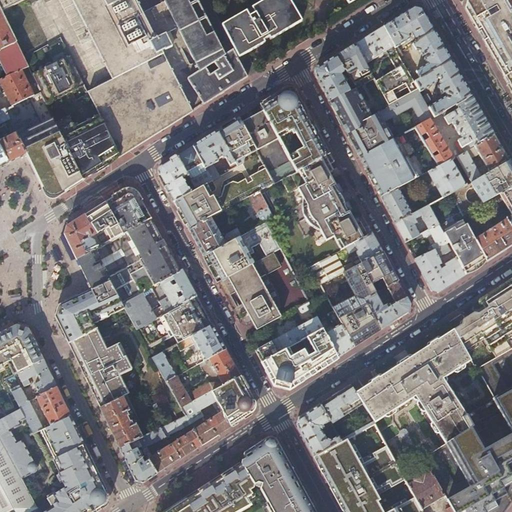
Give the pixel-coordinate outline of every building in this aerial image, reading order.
[(0,0),(0,10),(0,11),(23,0),(0,0)] [(155,136),(192,112),(161,53),(134,0),(70,0),(111,79),(87,92),(101,121),(120,158),(155,136)] [(229,89),(230,89),(240,83),(239,82),(248,77),(237,55),(228,39),(219,43),(197,0),(134,0),(161,53),(171,47),(164,35),(177,28),(199,71),(188,78),(188,80),(204,105),(226,91),(229,89)] [(295,21),(284,0),(266,0),(252,8),(255,13),(248,17),(245,12),(233,19),(235,22),(223,29),(228,39),(237,55),(250,48),(251,50),(264,43),(263,41),(269,37),(270,39),(289,28),(287,26),(295,21)] [(289,0),(284,0),(295,21),(300,18),(289,0)] [(511,0),(467,0),(467,4),(471,12),(469,18),(473,25),(475,29),(480,29),(483,35),(487,41),(486,47),(493,59),(499,69),(504,78),(511,72),(511,0)] [(417,43),(434,32),(421,10),(417,9),(414,8),(400,17),(383,27),(398,54),(401,52),(398,47),(409,40),(407,36),(409,35),(411,38),(413,37),(417,43)] [(0,11),(0,10),(0,64),(7,78),(21,71),(28,68),(0,11)] [(371,74),(374,78),(374,79),(388,105),(418,89),(415,83),(412,78),(401,58),(398,54),(383,27),(370,35),(356,45),(366,64),(386,52),(388,56),(368,68),(371,74)] [(443,47),(434,32),(417,43),(413,45),(416,50),(419,51),(422,56),(425,55),(426,57),(424,59),(427,65),(416,72),(417,75),(412,78),(415,83),(451,61),(443,47)] [(344,71),(352,84),(363,79),(365,84),(374,79),(374,78),(371,74),(368,68),(366,64),(356,45),(346,50),(336,57),(344,71)] [(344,71),(336,57),(318,68),(315,75),(330,102),(350,92),(345,85),(347,82),(343,77),(339,77),(338,75),(344,71)] [(71,94),(85,87),(70,58),(53,66),(52,65),(51,64),(50,64),(49,64),(48,64),(47,65),(46,66),(45,67),(45,68),(46,69),(32,76),(40,92),(47,106),(68,95),(67,93),(70,92),(71,94)] [(461,79),(451,61),(415,83),(418,89),(420,92),(436,83),(437,79),(440,79),(439,84),(440,86),(437,88),(442,95),(444,94),(446,96),(450,97),(450,99),(445,98),(428,108),(434,117),(456,105),(471,96),(461,79)] [(7,78),(0,80),(0,84),(11,106),(33,95),(21,71),(7,78)] [(350,92),(330,102),(344,129),(360,158),(393,139),(379,113),(372,116),(356,88),(355,89),(350,92)] [(418,89),(388,105),(382,109),(388,120),(412,107),(421,124),(429,120),(434,117),(428,108),(426,103),(422,97),(420,92),(418,89)] [(260,105),(263,111),(278,138),(292,131),(294,134),(295,133),(297,136),(301,134),(308,146),(298,151),(295,148),(286,153),(296,172),(297,171),(329,154),(323,142),(297,93),(284,90),(270,99),(260,105)] [(33,95),(11,106),(4,109),(26,155),(29,162),(36,177),(47,198),(54,200),(84,181),(56,124),(47,106),(40,92),(33,95)] [(427,94),(422,97),(426,103),(431,101),(427,94)] [(484,118),(471,96),(456,105),(458,108),(457,109),(443,117),(448,125),(452,122),(461,138),(457,140),(462,148),(476,140),(479,144),(494,135),(484,118)] [(26,155),(4,109),(0,111),(0,124),(5,122),(12,136),(8,137),(9,138),(0,142),(0,147),(8,164),(16,160),(26,155)] [(254,148),(256,151),(278,139),(278,138),(263,111),(241,123),(254,148)] [(120,158),(101,121),(80,131),(78,128),(75,129),(69,117),(56,124),(84,181),(105,167),(120,158)] [(217,131),(234,163),(249,154),(248,151),(254,148),(241,123),(238,118),(236,120),(235,122),(230,125),(222,130),(219,130),(217,131)] [(421,124),(415,127),(421,137),(426,134),(429,138),(423,141),(427,147),(431,154),(436,151),(439,156),(434,159),(438,167),(450,160),(453,158),(429,120),(421,124)] [(231,170),(236,167),(234,163),(217,131),(207,138),(193,147),(212,181),(219,177),(212,166),(218,162),(218,160),(223,157),(225,158),(231,170)] [(494,135),(479,144),(456,157),(471,182),(480,177),(470,159),(478,154),(485,165),(480,167),(484,174),(508,161),(502,149),(494,135)] [(393,139),(360,158),(369,175),(371,178),(409,157),(398,137),(393,139)] [(0,167),(8,164),(0,147),(0,167)] [(202,186),(212,181),(193,147),(187,151),(177,157),(196,190),(202,186)] [(308,166),(297,171),(306,186),(298,190),(305,202),(308,208),(303,210),(304,216),(307,222),(310,225),(313,228),(317,225),(319,228),(327,243),(338,237),(345,250),(346,249),(373,235),(368,227),(365,229),(360,220),(358,216),(354,218),(350,211),(346,204),(342,206),(336,197),(341,194),(336,185),(333,180),(337,178),(332,169),(330,165),(334,163),(329,154),(308,166)] [(166,189),(173,202),(196,190),(177,157),(160,167),(158,175),(166,189)] [(409,157),(371,178),(381,197),(398,188),(419,177),(409,157)] [(438,167),(427,172),(442,198),(450,194),(465,185),(450,160),(438,167)] [(511,166),(508,161),(484,174),(480,177),(471,182),(465,185),(450,194),(460,211),(463,216),(511,187),(511,166)] [(202,186),(196,190),(173,202),(189,230),(210,218),(248,198),(259,192),(274,184),(264,166),(259,168),(257,173),(237,183),(233,182),(224,187),(221,198),(215,201),(208,198),(199,203),(197,200),(207,195),(202,186)] [(511,187),(463,216),(488,262),(511,246),(511,187)] [(413,214),(398,188),(381,197),(395,224),(413,214)] [(123,234),(151,219),(144,206),(137,193),(124,190),(104,203),(123,234)] [(262,225),(265,223),(273,219),(259,192),(248,198),(262,225)] [(77,220),(67,226),(64,235),(77,260),(123,234),(104,203),(77,220)] [(413,214),(395,224),(405,243),(422,234),(420,232),(418,233),(414,225),(420,221),(420,219),(420,217),(421,216),(427,227),(423,230),(425,233),(439,225),(429,206),(420,210),(418,212),(413,214)] [(463,216),(460,211),(451,216),(454,221),(449,224),(447,221),(439,225),(448,242),(454,253),(466,276),(478,268),(488,262),(463,216)] [(196,244),(203,257),(239,238),(236,232),(235,232),(234,231),(233,231),(226,235),(225,235),(225,236),(225,237),(225,238),(226,239),(223,241),(210,218),(189,230),(196,244)] [(110,282),(122,304),(141,293),(135,284),(145,279),(150,288),(159,283),(182,270),(175,257),(168,244),(166,246),(151,219),(123,234),(77,260),(91,290),(110,282)] [(211,271),(218,284),(228,279),(276,253),(280,251),(265,223),(262,225),(239,238),(203,257),(211,271)] [(448,242),(439,225),(425,233),(422,234),(424,238),(431,234),(436,244),(432,246),(434,250),(446,244),(448,242)] [(378,245),(373,235),(346,249),(350,255),(358,251),(359,253),(357,255),(362,264),(382,253),(378,245)] [(434,250),(415,261),(432,292),(439,293),(460,279),(466,276),(454,253),(451,255),(454,260),(445,265),(446,267),(441,270),(439,266),(441,264),(438,258),(450,251),(446,244),(434,250)] [(257,331),(281,317),(260,278),(266,275),(266,276),(281,267),(279,263),(281,262),(276,253),(228,279),(257,331)] [(390,268),(382,253),(362,264),(349,271),(365,300),(376,294),(384,290),(398,282),(390,268)] [(335,255),(311,268),(321,286),(342,274),(344,274),(340,267),(335,270),(333,267),(340,264),(335,255)] [(174,309),(197,296),(191,286),(182,270),(159,283),(169,301),(174,309)] [(335,312),(354,348),(368,339),(381,330),(365,300),(349,271),(344,274),(342,274),(354,297),(333,308),(335,312)] [(511,281),(504,287),(484,300),(481,302),(487,310),(454,331),(477,370),(500,356),(511,348),(511,281)] [(123,305),(122,304),(110,282),(91,290),(81,295),(56,307),(54,314),(69,344),(98,329),(94,320),(102,317),(103,320),(109,317),(111,315),(115,313),(113,310),(123,305)] [(402,289),(398,282),(384,290),(389,299),(390,299),(392,303),(394,302),(395,304),(396,305),(407,299),(402,289)] [(141,293),(122,304),(123,305),(137,329),(156,319),(152,311),(148,303),(142,293),(141,293)] [(411,305),(407,299),(396,305),(395,304),(391,306),(390,306),(388,307),(387,306),(384,308),(376,294),(365,300),(381,330),(395,321),(409,313),(411,305)] [(164,314),(159,317),(170,338),(163,341),(168,350),(181,343),(213,326),(206,313),(197,296),(174,309),(166,313),(164,314)] [(152,311),(156,319),(159,317),(164,314),(166,313),(174,309),(169,301),(167,302),(165,299),(160,303),(161,306),(152,311)] [(326,335),(338,357),(348,351),(354,348),(335,312),(328,316),(332,323),(334,323),(336,327),(325,333),(326,335)] [(301,325),(308,337),(315,333),(323,329),(316,317),(301,325)] [(271,342),(277,354),(289,347),(300,341),(307,338),(308,337),(301,325),(271,342)] [(0,369),(3,368),(2,366),(7,363),(14,376),(18,374),(44,361),(38,349),(34,341),(29,331),(17,326),(0,334),(0,369)] [(188,366),(190,369),(208,359),(226,349),(213,326),(181,343),(185,349),(194,344),(201,358),(188,366)] [(108,350),(98,329),(69,344),(101,409),(123,397),(126,396),(130,394),(121,377),(133,371),(133,369),(127,357),(126,358),(119,345),(108,350)] [(277,354),(261,362),(275,386),(289,389),(303,380),(327,364),(338,357),(326,335),(325,333),(323,329),(315,333),(308,337),(307,338),(315,353),(308,357),(305,350),(294,356),(289,347),(277,354)] [(488,403),(494,400),(477,370),(454,331),(360,391),(355,383),(342,391),(321,405),(343,443),(347,441),(376,426),(371,419),(406,398),(408,395),(415,391),(417,394),(414,396),(442,446),(445,444),(468,430),(461,419),(466,416),(475,411),(488,403)] [(255,351),(261,362),(277,354),(271,342),(255,351)] [(511,348),(500,356),(477,370),(494,400),(511,430),(511,348)] [(192,396),(196,401),(211,392),(241,375),(235,365),(226,349),(208,359),(213,367),(212,368),(214,371),(215,371),(221,383),(210,384),(193,393),(192,396)] [(163,353),(153,358),(167,383),(177,377),(163,353)] [(40,397),(57,389),(51,376),(44,361),(18,374),(21,380),(19,381),(20,384),(22,383),(24,387),(30,384),(27,379),(37,375),(40,382),(35,385),(40,397)] [(254,412),(256,404),(250,392),(241,375),(211,392),(231,427),(254,412)] [(177,377),(167,383),(182,409),(192,403),(177,377)] [(10,391),(19,407),(28,403),(19,386),(10,391)] [(50,426),(70,416),(64,403),(57,389),(40,397),(37,398),(50,426)] [(193,451),(231,427),(211,392),(196,401),(192,403),(182,409),(186,417),(143,438),(138,440),(142,447),(148,460),(157,474),(193,451)] [(123,397),(101,409),(121,449),(138,440),(143,438),(136,424),(140,422),(139,420),(133,423),(132,420),(130,421),(126,412),(127,411),(126,409),(128,407),(123,397)] [(511,430),(494,400),(488,403),(496,417),(484,424),(486,428),(485,429),(491,439),(511,469),(511,430)] [(43,429),(29,402),(28,403),(19,407),(20,409),(27,421),(34,433),(40,430),(43,429)] [(305,443),(314,458),(329,451),(342,444),(338,437),(331,441),(326,440),(321,430),(325,428),(326,429),(332,425),(320,406),(300,419),(297,427),(305,443)] [(0,419),(0,436),(22,478),(37,470),(22,440),(17,442),(10,430),(27,421),(20,409),(0,419)] [(106,494),(84,445),(78,432),(70,416),(50,426),(43,429),(40,430),(44,436),(47,441),(50,445),(54,459),(60,472),(56,474),(65,489),(53,496),(57,504),(43,511),(90,511),(104,504),(106,494)] [(511,502),(511,469),(491,439),(485,429),(476,434),(466,416),(461,419),(468,430),(510,505),(511,502)] [(505,511),(510,505),(468,430),(445,444),(484,511),(505,511)] [(30,511),(38,508),(22,478),(0,436),(0,511),(30,511)] [(316,511),(303,488),(277,441),(276,440),(276,439),(275,439),(274,438),(273,438),(272,438),(271,438),(270,438),(269,438),(268,438),(267,439),(255,447),(256,448),(244,456),(245,458),(243,460),(242,463),(258,488),(260,488),(269,503),(267,505),(271,511),(316,511)] [(138,440),(121,449),(136,481),(143,483),(157,474),(148,460),(145,462),(143,458),(144,456),(141,451),(139,451),(138,449),(142,447),(138,440)] [(422,511),(422,510),(415,498),(390,511),(382,511),(373,494),(390,484),(392,488),(406,481),(401,472),(388,448),(374,456),(376,460),(362,468),(347,441),(343,443),(342,444),(329,451),(314,458),(325,479),(343,511),(422,511)] [(484,511),(445,444),(442,446),(423,458),(431,473),(445,497),(451,508),(453,511),(484,511)] [(237,511),(250,505),(246,498),(253,494),(251,490),(254,489),(258,488),(242,463),(235,468),(222,476),(203,489),(180,503),(167,511),(237,511)] [(445,497),(431,473),(425,476),(423,472),(412,478),(414,482),(408,485),(415,498),(422,510),(445,497)]
